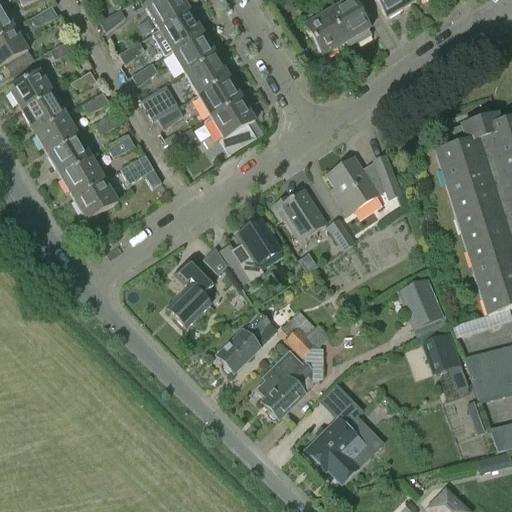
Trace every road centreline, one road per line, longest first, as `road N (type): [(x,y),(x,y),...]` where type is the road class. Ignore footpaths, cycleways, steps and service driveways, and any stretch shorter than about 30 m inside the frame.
road 1 (residential): [(301,511),(80,287)]
road 2 (residential): [(80,287),(313,133)]
road 3 (residential): [(313,133),(511,2)]
road 4 (residential): [(313,133),(232,0)]
road 5 (residential): [(80,287),(0,161)]
